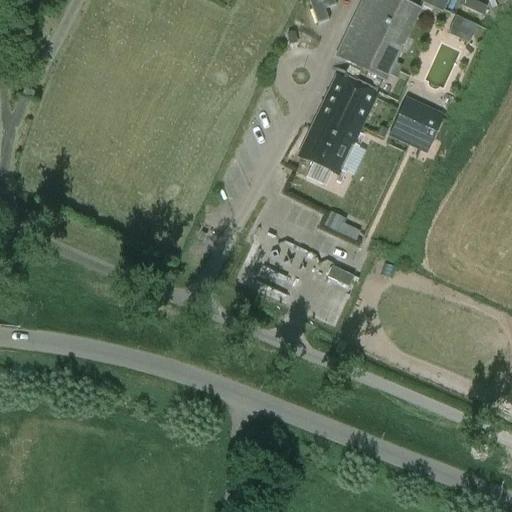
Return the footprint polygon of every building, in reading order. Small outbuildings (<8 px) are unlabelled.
[(308,0),(317,25),(328,21),(324,10),(336,5),(333,0),(308,0)] [(363,0),(334,58),(383,83),(419,10),(399,0),(363,0)] [(421,0),(420,3),(442,13),(448,0),(421,0)] [(467,42),(475,25),(453,16),(446,34),(467,42)] [(294,33),(286,34),(288,43),(296,41),(294,33)] [(373,97),(336,79),(313,128),(316,129),(302,158),(313,163),(306,178),(326,187),(332,172),(333,173),(347,144),(350,145),(373,97)] [(391,132),(426,148),(440,119),(405,103),(391,132)] [(338,234),(343,225),(345,221),(329,213),(322,227),(338,234)] [(353,277),(332,268),(327,279),(348,288),(353,277)]
